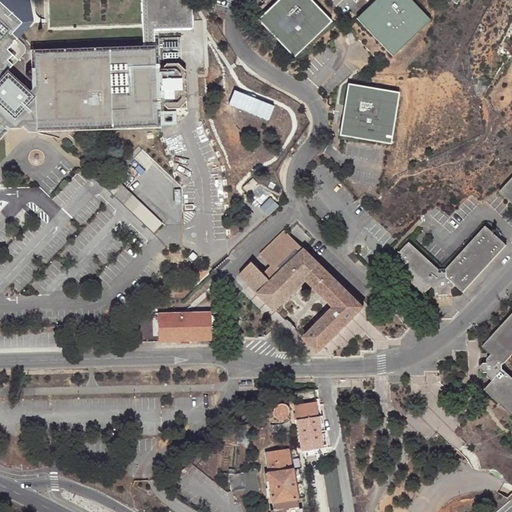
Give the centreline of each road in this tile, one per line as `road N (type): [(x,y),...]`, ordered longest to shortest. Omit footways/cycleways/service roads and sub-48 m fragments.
road 1 (residential): [(230,361),(228,270),(293,210),(290,177),(320,123),(303,90),(253,71),(234,32),(238,0)]
road 2 (residential): [(511,270),(461,324),(421,354),(383,367),(230,361)]
road 3 (residential): [(230,361),(0,363)]
road 4 (trunk): [(126,511),(56,481),(6,486)]
